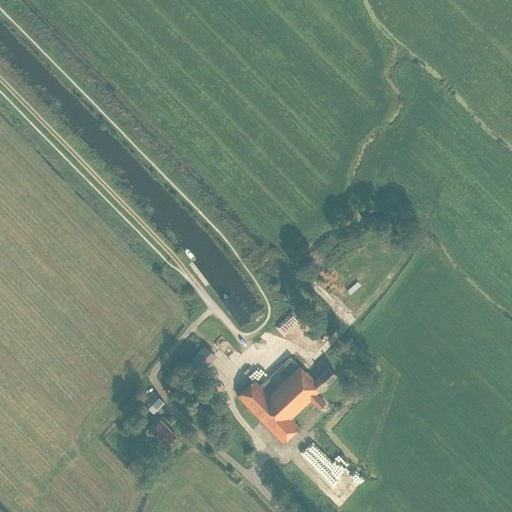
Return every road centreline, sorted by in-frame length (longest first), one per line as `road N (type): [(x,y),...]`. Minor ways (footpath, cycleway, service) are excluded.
road 1 (track): [(212,305),(0,81)]
road 2 (unclassified): [(284,511),(166,399)]
